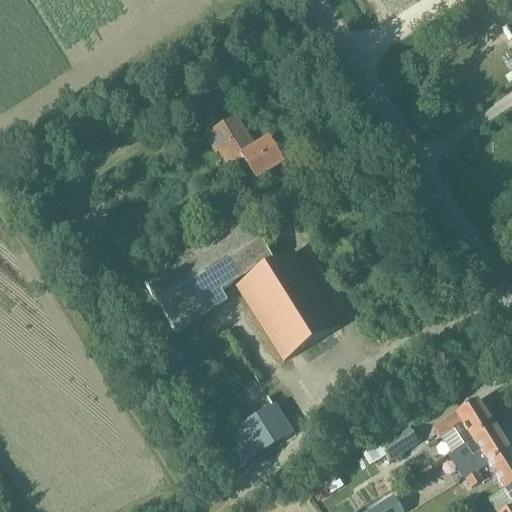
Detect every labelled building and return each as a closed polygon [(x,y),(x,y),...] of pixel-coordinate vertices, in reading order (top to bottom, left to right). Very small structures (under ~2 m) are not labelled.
[(234,118),(204,137),(215,155),(218,153),(227,169),(241,160),(255,182),(282,165),(267,140),(253,149),(234,118)] [(272,260),(243,215),(191,248),(192,249),(141,281),(176,335),(227,302),(221,293),(272,260)] [(293,253),(237,289),(285,363),(340,327),(293,253)] [(246,463),(270,449),(292,435),(274,406),(272,407),(227,335),(195,355),(240,427),(228,435),(237,448),(227,455),(236,470),(246,463)] [(462,446),(492,427),(476,401),(432,430),(438,438),(449,431),(451,434),(453,432),(462,446)] [(464,480),(509,452),(492,427),(462,446),(463,447),(464,446),(471,457),(468,459),(471,464),(459,472),(464,480)] [(407,430),(378,449),(388,464),(417,444),(407,430)] [(503,491),(511,485),(511,457),(509,452),(464,480),(466,483),(473,493),(484,485),(479,478),(490,471),(503,491)] [(317,504),(342,487),(333,473),(321,481),(322,483),(309,491),(317,504)] [(511,511),(511,485),(503,491),(511,504),(511,507),(504,511),(511,511)] [(401,511),(393,498),(370,511),(401,511)]
